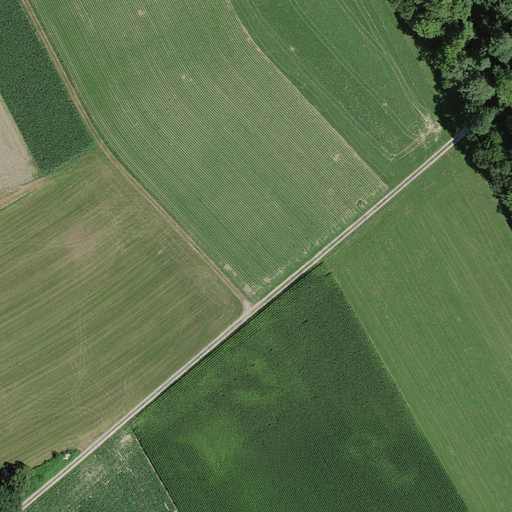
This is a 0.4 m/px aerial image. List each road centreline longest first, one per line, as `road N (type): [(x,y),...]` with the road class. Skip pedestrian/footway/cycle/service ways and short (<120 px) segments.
road 1 (track): [(22,511),(488,113)]
road 2 (track): [(252,311),(98,142),(24,0)]
road 3 (track): [(431,0),(511,170)]
